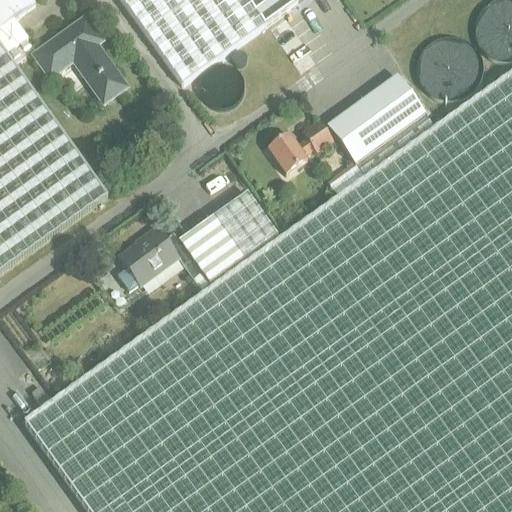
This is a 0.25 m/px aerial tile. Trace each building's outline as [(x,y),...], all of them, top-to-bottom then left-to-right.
[(0,0),(0,49),(7,59),(27,44),(13,24),(35,9),(28,0),(0,0)] [(118,0),(183,89),(308,0),(118,0)] [(511,48),(511,8),(490,14),(499,52),(511,48)] [(104,108),(127,92),(97,49),(102,46),(86,23),(33,60),(50,83),(74,65),(104,108)] [(274,63),(299,46),(285,26),(260,42),(274,63)] [(0,277),(108,200),(7,59),(0,49),(0,277)] [(55,405),(22,428),(82,511),(511,511),(511,78),(435,134),(366,183),(339,203),(295,234),(279,245),(55,405)] [(399,81),(328,130),(355,167),(356,169),(366,183),(435,134),(425,120),(427,119),(399,81)] [(267,154),(283,177),(285,181),(307,165),(305,163),(314,156),(315,159),(334,146),(318,124),(299,137),(305,145),(296,151),(288,139),(267,154)] [(127,272),(117,280),(129,296),(139,289),(141,291),(176,265),(200,297),(276,242),(245,199),(243,201),(241,202),(224,214),(212,223),(180,246),(178,248),(172,240),(164,246),(156,235),(143,244),(144,246),(121,264),(127,272)] [(30,395),(41,411),(50,405),(39,388),(30,395)]
